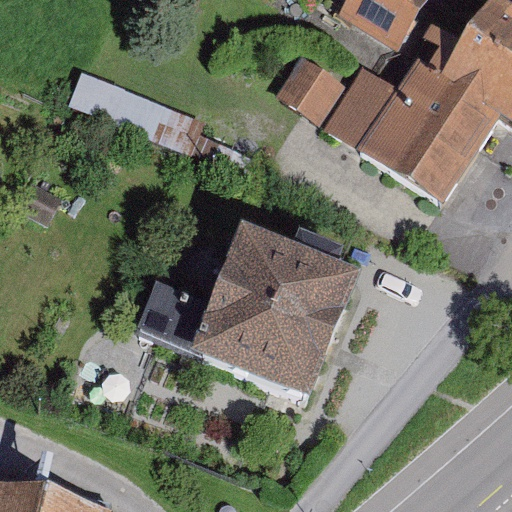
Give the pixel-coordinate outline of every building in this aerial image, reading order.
[(511,0),(502,0),(468,56),(439,38),(416,72),(420,78),(400,104),(362,82),(342,115),(325,141),(385,189),(442,224),(500,144),(511,152),(511,0)] [(441,5),(433,0),(360,0),(340,30),(399,69),(441,5)] [(344,100),(303,73),(279,110),(320,137),(344,100)] [(74,115),(178,148),(190,111),(86,78),(74,115)] [(360,321),(245,272),(195,388),(310,438),(343,361),(360,321)] [(0,511),(105,511),(106,511),(0,485),(0,511)]
